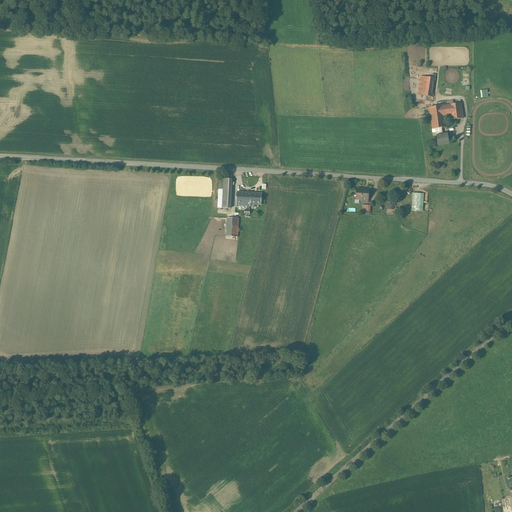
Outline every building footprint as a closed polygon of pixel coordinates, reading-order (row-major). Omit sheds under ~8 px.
[(421,76),(418,95),(433,97),(433,93),(432,93),(433,82),(435,82),(436,78),(421,76)] [(461,103),(425,108),(426,113),(430,112),(432,129),(435,129),(441,128),(445,127),(444,116),(450,115),(451,120),(463,118),(461,103)] [(441,128),(435,129),(438,145),(449,144),(448,134),(442,135),(441,128)] [(232,179),(219,178),(218,208),(230,209),(232,179)] [(368,190),(357,189),(356,194),(351,194),(351,200),(355,200),(354,203),(359,203),(359,201),(368,202),(368,197),(367,197),(368,190)] [(250,193),(237,192),(236,206),(250,206),(250,204),(250,193)] [(261,194),(250,193),(250,204),(261,205),(261,194)] [(421,194),(413,193),(411,211),(420,212),(421,194)] [(370,206),(362,205),(362,211),(360,211),(360,215),(369,215),(370,206)] [(239,219),(227,218),(226,237),(238,237),(239,219)]
